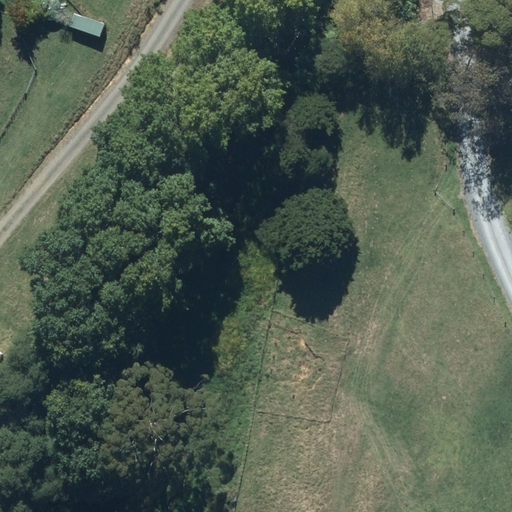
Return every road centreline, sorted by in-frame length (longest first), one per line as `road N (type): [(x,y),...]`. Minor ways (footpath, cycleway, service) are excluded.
road 1 (track): [(0,237),(180,0)]
road 2 (track): [(465,0),(488,204),(511,247)]
